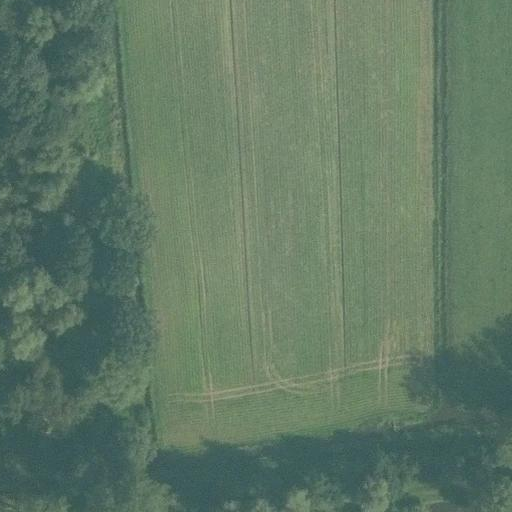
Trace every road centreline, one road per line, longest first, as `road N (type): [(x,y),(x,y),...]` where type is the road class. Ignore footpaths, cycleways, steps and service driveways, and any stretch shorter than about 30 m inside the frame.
road 1 (track): [(110,485),(511,429)]
road 2 (track): [(511,497),(463,481),(277,511)]
